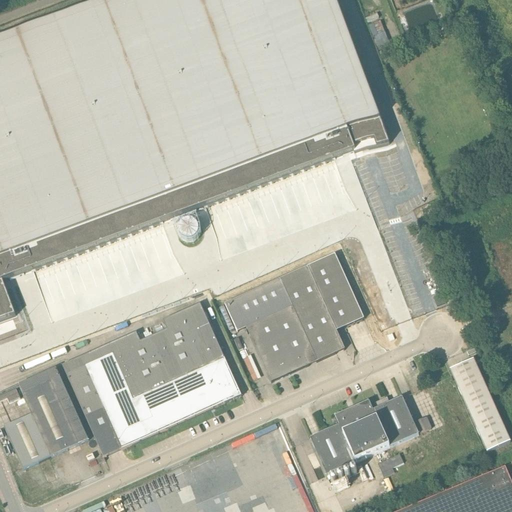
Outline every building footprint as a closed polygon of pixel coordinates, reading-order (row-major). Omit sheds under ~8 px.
[(0,322),(20,315),(6,281),(362,140),(363,142),(389,132),(336,0),(93,0),(0,37),(0,322)] [(381,22),(368,27),(380,58),(393,54),(381,22)] [(267,375),(271,384),(345,351),(338,334),(365,322),(335,256),(225,305),(238,334),(247,329),(267,375)] [(103,458),(104,459),(241,398),(237,389),(201,306),(163,322),(167,331),(141,343),(137,334),(63,367),(100,450),(103,458)] [(451,372),(455,381),(487,454),(511,444),(474,362),(451,372)] [(89,442),(60,376),(57,370),(19,387),(33,417),(5,429),(24,471),(39,464),(48,484),(58,479),(54,470),(56,469),(52,459),(89,442)] [(427,418),(413,424),(402,399),(390,405),(387,399),(374,405),(377,411),(373,412),(369,403),(335,418),(340,427),(310,440),(327,478),(432,430),(427,418)] [(238,452),(263,443),(264,446),(288,437),(284,425),(190,460),(195,476),(241,459),(238,452)] [(195,429),(173,437),(176,444),(198,436),(195,429)] [(511,511),(511,488),(504,469),(494,473),(401,511),(511,511)]
